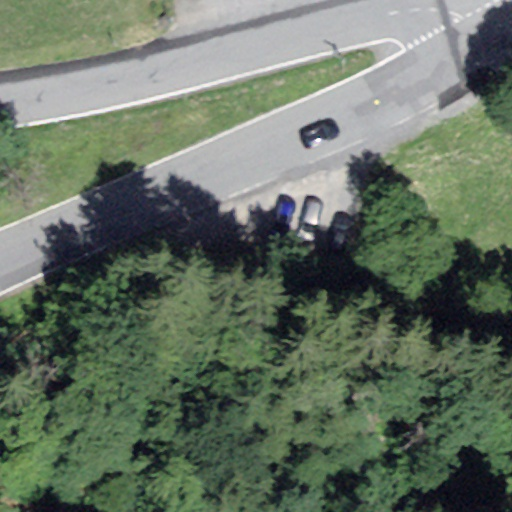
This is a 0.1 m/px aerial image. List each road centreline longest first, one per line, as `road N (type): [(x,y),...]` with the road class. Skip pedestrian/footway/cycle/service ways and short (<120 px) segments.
road 1 (tertiary): [(497,9),(393,89),(0,258)]
road 2 (tertiary): [(497,9),(418,4),(367,11),(78,87),(0,96)]
